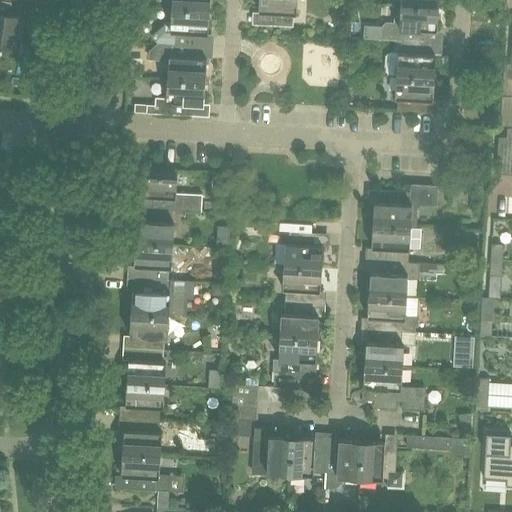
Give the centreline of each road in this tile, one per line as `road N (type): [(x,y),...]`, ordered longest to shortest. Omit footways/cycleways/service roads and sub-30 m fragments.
road 1 (residential): [(61,448),(59,300),(71,130)]
road 2 (residential): [(336,414),(355,140)]
road 3 (residential): [(462,0),(451,141),(355,140)]
road 4 (residential): [(225,132),(72,122)]
road 5 (residential): [(225,132),(233,0)]
road 6 (residential): [(355,140),(225,132)]
road 7 (residential): [(72,122),(91,0)]
